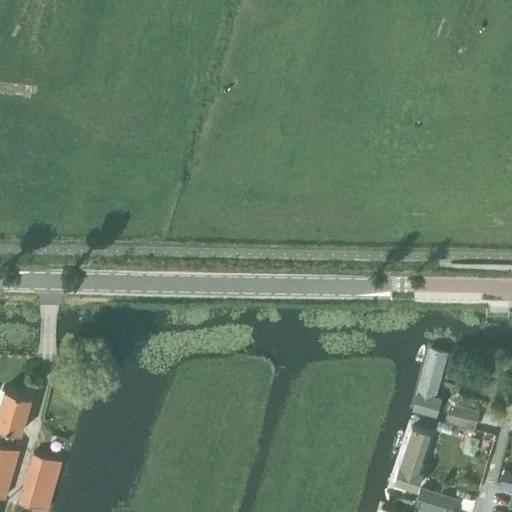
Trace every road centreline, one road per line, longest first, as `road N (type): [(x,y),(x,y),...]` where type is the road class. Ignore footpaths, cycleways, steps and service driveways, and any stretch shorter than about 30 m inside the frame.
road 1 (unclassified): [(511,291),(0,283)]
road 2 (unclassified): [(476,511),(511,389)]
